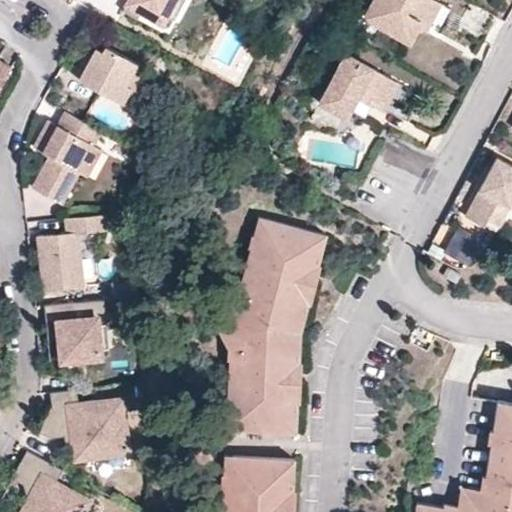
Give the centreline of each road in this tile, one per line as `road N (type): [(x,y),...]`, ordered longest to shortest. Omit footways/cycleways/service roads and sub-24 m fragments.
road 1 (residential): [(0,229),(17,253),(27,380),(0,450)]
road 2 (residential): [(511,46),(405,242)]
